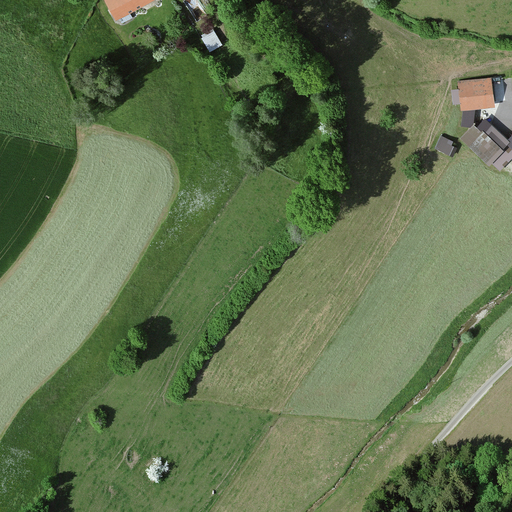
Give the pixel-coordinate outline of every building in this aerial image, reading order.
[(153,0),(104,0),(116,20),(153,0)] [(221,44),(214,32),(202,39),(210,51),(221,44)] [(455,104),(461,103),(462,111),(497,107),(493,78),(459,82),(460,89),(453,90),(455,104)] [(496,133),(479,118),(461,137),(499,172),(511,158),(511,136),(509,140),(499,130),(496,133)] [(436,149),(449,154),(454,142),(441,136),(436,149)]
